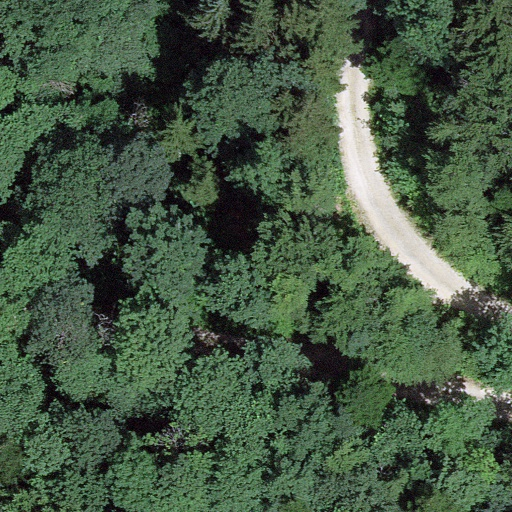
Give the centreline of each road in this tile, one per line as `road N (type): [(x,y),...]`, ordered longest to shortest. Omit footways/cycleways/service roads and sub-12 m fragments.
road 1 (track): [(366,0),(356,44),(372,188),(465,290),(511,308)]
road 2 (track): [(0,312),(319,360)]
road 3 (track): [(511,406),(319,360)]
